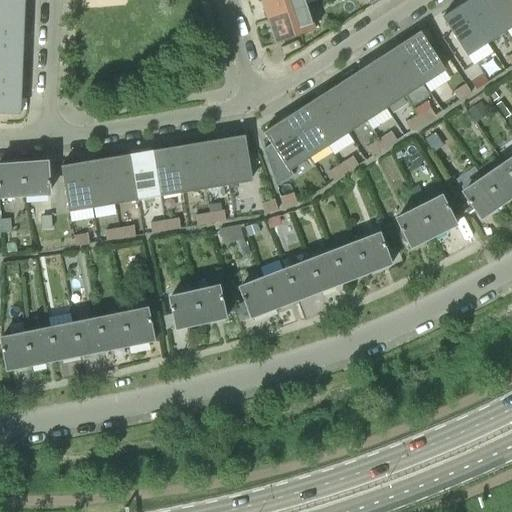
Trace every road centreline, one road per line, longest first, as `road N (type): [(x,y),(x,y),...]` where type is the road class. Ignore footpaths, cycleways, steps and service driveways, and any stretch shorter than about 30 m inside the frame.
road 1 (residential): [(0,427),(128,408),(279,372),(394,332),(511,271)]
road 2 (primary): [(511,408),(360,471),(222,511)]
road 3 (residential): [(49,138),(256,105)]
road 4 (residential): [(256,105),(421,0)]
road 5 (primary): [(347,511),(511,447)]
road 6 (residential): [(54,0),(49,138)]
